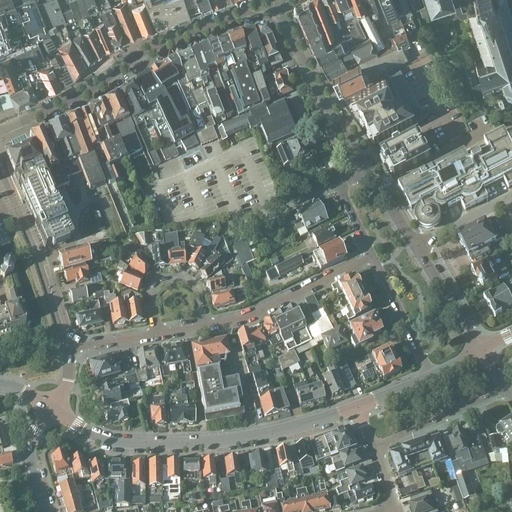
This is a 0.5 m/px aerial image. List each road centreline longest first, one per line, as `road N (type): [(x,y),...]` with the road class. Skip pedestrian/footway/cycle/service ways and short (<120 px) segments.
road 1 (tertiary): [(49,407),(100,436),(131,442),(256,434),(355,408)]
road 2 (unclassified): [(0,130),(87,92),(137,56),(279,6)]
road 3 (residential): [(66,348),(0,168)]
road 4 (residential): [(364,168),(279,6)]
road 5 (residential): [(369,256),(252,313),(202,324)]
road 6 (unclassified): [(371,449),(504,388)]
road 7 (residential): [(369,256),(431,375)]
road 8 (residential): [(491,127),(379,192)]
road 9 (residential): [(480,350),(413,247)]
road 10 (unclassified): [(202,324),(193,289),(172,280),(152,294),(157,332)]
